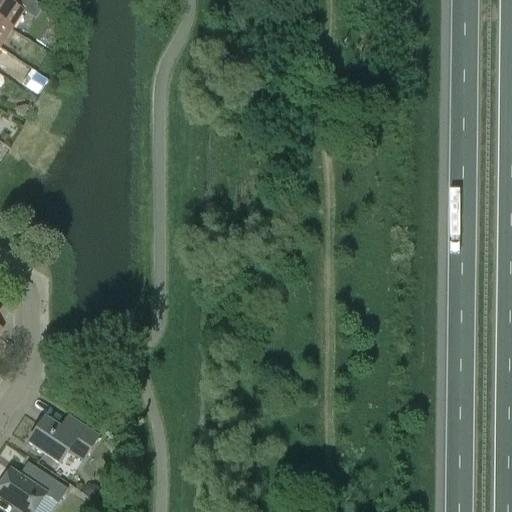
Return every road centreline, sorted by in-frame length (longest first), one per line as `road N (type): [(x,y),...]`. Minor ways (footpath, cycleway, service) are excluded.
road 1 (motorway): [(465,0),(460,511)]
road 2 (motorway): [(504,511),(508,0)]
road 3 (residential): [(0,417),(29,370),(31,302),(0,266)]
